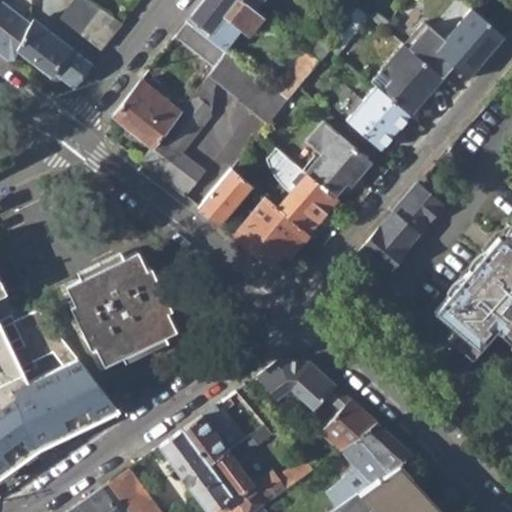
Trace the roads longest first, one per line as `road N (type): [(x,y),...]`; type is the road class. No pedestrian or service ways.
road 1 (residential): [(295,303),(257,342),(47,494),(7,511)]
road 2 (residential): [(295,303),(511,44)]
road 3 (residential): [(500,511),(425,419),(295,303)]
road 4 (residential): [(295,303),(69,130)]
road 5 (residential): [(69,130),(170,0)]
